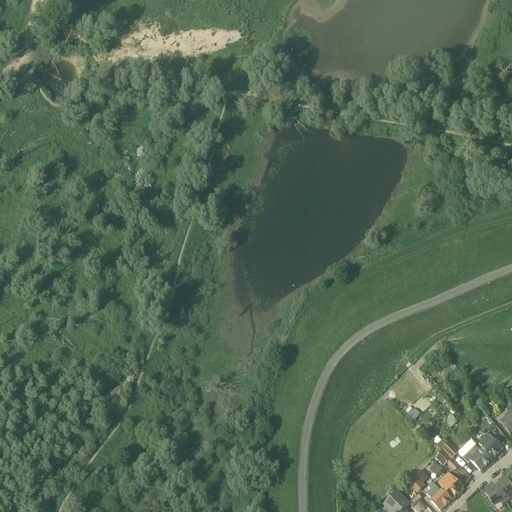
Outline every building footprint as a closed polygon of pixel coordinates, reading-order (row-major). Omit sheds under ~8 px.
[(280,47),(270,58),(276,63),(283,69),(293,59),(280,47)] [(501,404),(505,401),(499,395),(496,399),(501,404)] [(497,408),(501,404),(496,399),(492,402),(497,408)] [(506,419),(500,424),(501,425),(511,436),(511,435),(511,418),(510,416),(509,414),(505,417),(506,419)] [(473,427),(479,420),(474,415),(468,422),(473,427)] [(492,461),(503,449),(488,434),(478,444),(482,449),(481,450),(492,461)] [(458,454),(463,459),(469,465),(471,463),(480,472),(492,461),(482,451),(480,452),(475,447),(477,446),(472,441),(458,453),(458,454)] [(448,444),(442,450),(452,460),(458,454),(448,444)] [(459,468),(443,453),(435,460),(444,469),(447,466),(454,473),(459,468)] [(430,470),(437,477),(443,471),(440,468),(436,464),(430,470)] [(452,500),(464,489),(448,474),(438,484),(443,489),(442,490),(452,500)] [(416,495),(425,487),(415,477),(406,485),(416,495)] [(507,481),(496,488),(507,503),(510,501),(509,499),(511,496),(511,488),(508,483),(507,481)] [(431,491),(427,496),(432,501),(431,502),(441,511),(452,500),(442,490),(440,491),(436,487),(433,484),(428,488),(431,491)] [(496,488),(486,495),(495,508),(501,504),(503,506),(507,503),(496,488)] [(389,511),(403,511),(404,511),(410,505),(398,493),(384,507),(389,511)] [(419,496),(410,504),(410,505),(413,508),(422,499),(419,496)]
